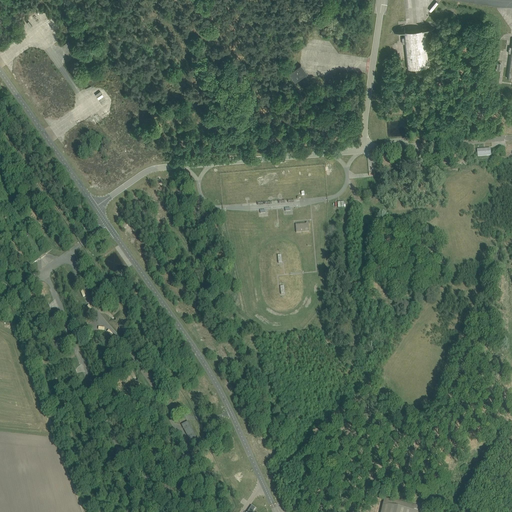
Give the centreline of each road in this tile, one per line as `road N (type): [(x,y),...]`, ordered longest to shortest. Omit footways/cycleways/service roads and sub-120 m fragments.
road 1 (unclassified): [(67,254),(106,326),(167,404),(194,418),(227,409)]
road 2 (unclassified): [(107,225),(227,409)]
road 3 (track): [(82,511),(12,326)]
road 4 (unclassified): [(0,72),(107,225)]
road 5 (unclassified): [(366,150),(382,0)]
